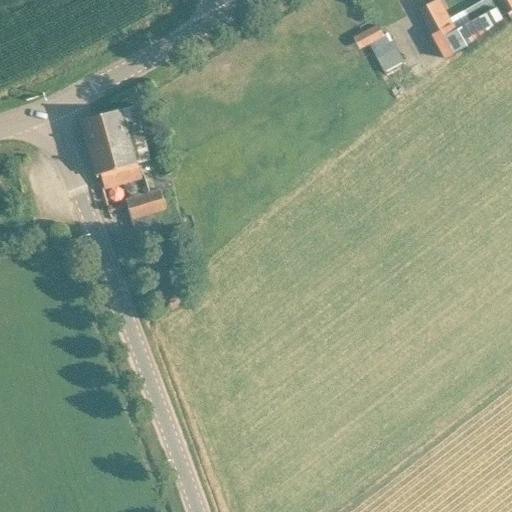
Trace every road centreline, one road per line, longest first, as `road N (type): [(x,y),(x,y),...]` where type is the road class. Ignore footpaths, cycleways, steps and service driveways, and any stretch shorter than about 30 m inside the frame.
road 1 (tertiary): [(190,511),(51,113)]
road 2 (tertiary): [(51,113),(220,19)]
